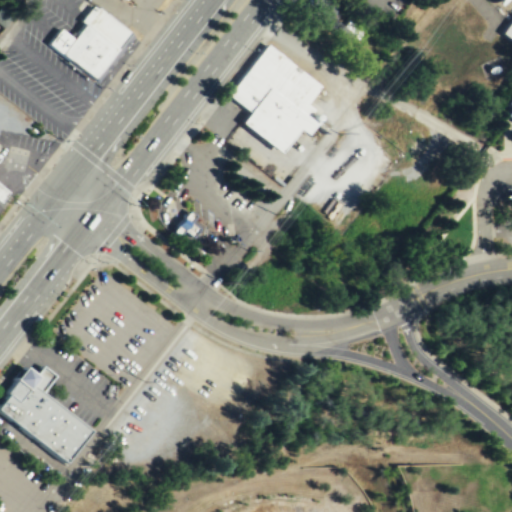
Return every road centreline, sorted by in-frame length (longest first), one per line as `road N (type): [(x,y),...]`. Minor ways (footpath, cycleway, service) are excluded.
road 1 (primary): [(0,331),(85,232),(257,0)]
road 2 (residential): [(58,189),(85,232),(220,329),(292,346),(313,346),(332,330)]
road 3 (primary): [(202,0),(0,265)]
road 4 (residential): [(332,330),(242,315),(103,207),(58,189)]
road 5 (residential): [(511,267),(458,278),(332,330)]
